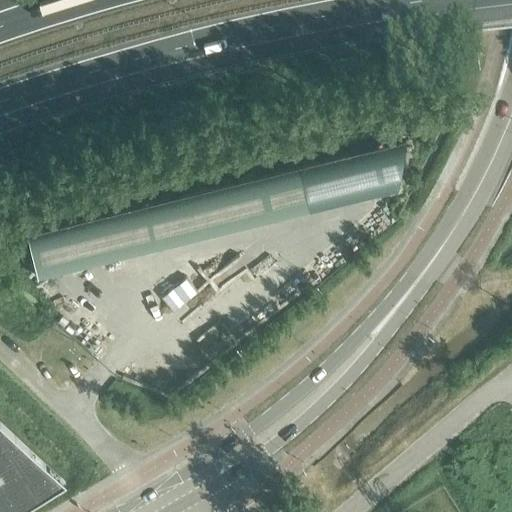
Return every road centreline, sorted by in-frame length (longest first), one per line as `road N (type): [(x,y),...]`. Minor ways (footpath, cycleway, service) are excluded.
road 1 (secondary): [(194,477),(385,322),(451,236),(511,119)]
road 2 (motorway): [(0,100),(240,31),(432,0)]
